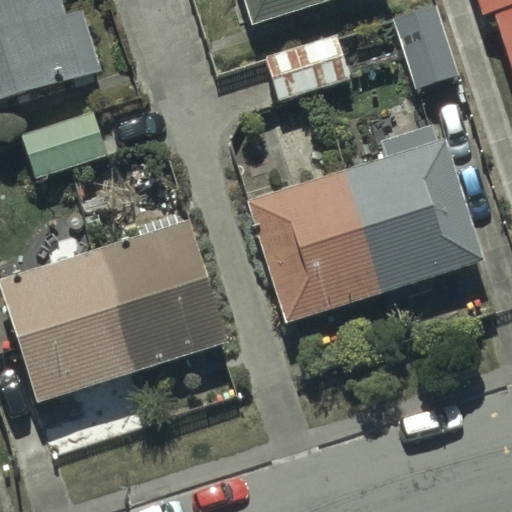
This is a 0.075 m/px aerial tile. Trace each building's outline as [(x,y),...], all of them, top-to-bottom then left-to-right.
[(51,0),(0,0),(0,107),(100,76),(80,13),(58,20),(51,0)] [(235,0),(245,31),(342,0),(235,0)] [(511,0),(468,0),(476,23),(484,20),(511,105),(511,0)] [(434,10),(388,23),(410,96),(456,82),(434,10)] [(330,41),(260,64),(274,107),(345,84),(330,41)] [(88,118),(17,142),(31,184),(102,160),(88,118)] [(375,147),(380,164),(239,207),(278,331),(477,269),(447,174),(434,129),(375,147)] [(179,230),(0,284),(0,313),(30,409),(217,352),(179,230)]
